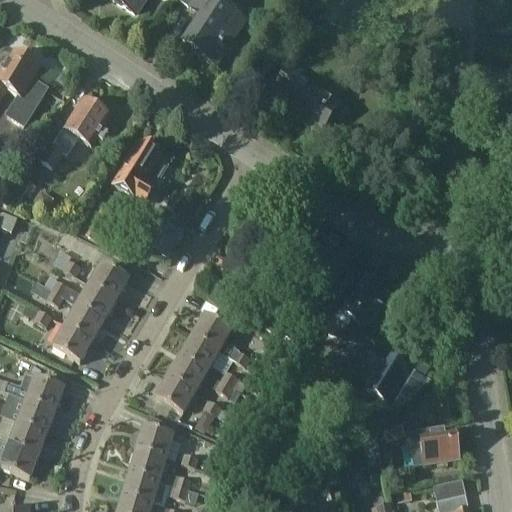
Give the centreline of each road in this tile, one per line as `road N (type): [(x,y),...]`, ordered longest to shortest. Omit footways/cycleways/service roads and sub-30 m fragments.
road 1 (residential): [(74,511),(90,438),(248,156)]
road 2 (residential): [(248,156),(21,7)]
road 3 (residential): [(501,511),(466,244)]
road 4 (residential): [(466,244),(455,137),(460,0)]
road 5 (residential): [(466,244),(418,247),(382,238),(248,156)]
